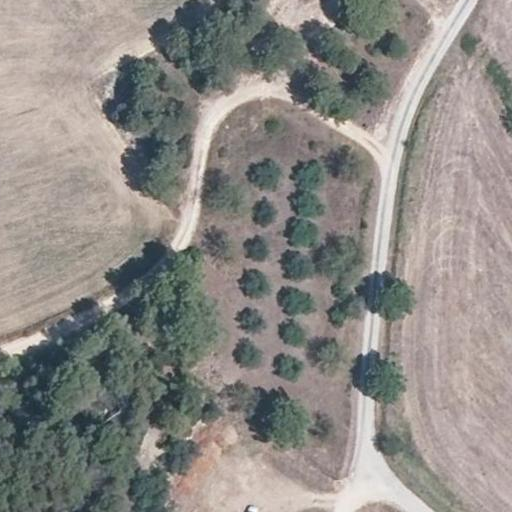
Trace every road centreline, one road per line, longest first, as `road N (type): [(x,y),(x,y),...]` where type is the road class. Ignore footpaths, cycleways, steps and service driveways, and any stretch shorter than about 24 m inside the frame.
road 1 (unclassified): [(418,511),(387,485),(369,447),(366,361),(391,154),(419,76),(467,0)]
road 2 (track): [(0,357),(100,316),(186,239),(210,125),(273,81),(339,0)]
road 3 (track): [(263,88),(373,149),(389,171)]
